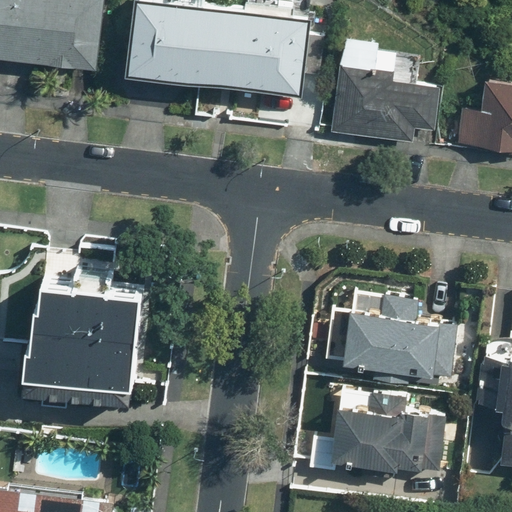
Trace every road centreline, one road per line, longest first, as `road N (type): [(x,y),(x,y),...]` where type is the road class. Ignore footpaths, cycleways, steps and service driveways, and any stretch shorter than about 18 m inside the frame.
road 1 (residential): [(261,189),(219,511)]
road 2 (residential): [(0,154),(261,189)]
road 3 (residential): [(261,189),(511,220)]
